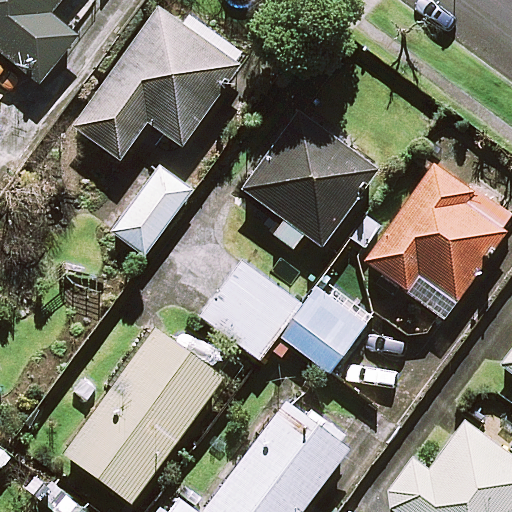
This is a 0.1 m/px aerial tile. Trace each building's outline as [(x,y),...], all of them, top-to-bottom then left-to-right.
[(66,0),(0,0),(0,56),(41,89),(78,41),(51,20),(66,0)] [(246,63),(166,5),(75,132),(121,165),(149,127),(183,151),(246,63)] [(379,174),(297,116),(242,194),(283,223),(272,237),(294,252),(303,239),(323,253),(379,174)] [(511,226),(511,221),(435,168),(366,267),(446,322),(511,226)] [(191,196),(160,173),(114,236),(146,259),(191,196)] [(301,310),(242,266),(202,320),(260,364),(301,310)] [(309,309),(284,341),(272,356),(281,363),(293,348),(329,377),(354,344),(309,309)] [(222,384),(156,335),(66,458),(132,507),(222,384)] [(511,354),(502,369),(511,376),(511,354)] [(305,511),(352,451),(290,404),(208,511),(305,511)] [(511,511),(511,461),(465,426),(428,474),(414,464),(384,505),(393,511),(511,511)] [(196,511),(175,495),(161,511),(196,511)]
